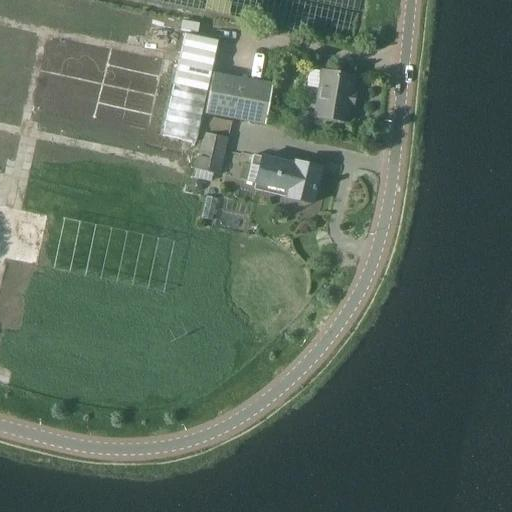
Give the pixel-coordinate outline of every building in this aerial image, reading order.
[(300,112),(298,125),(312,127),(313,124),(344,130),(345,123),(353,78),(321,72),(309,70),(306,86),(319,88),(314,114),(300,112)] [(206,116),(266,125),(273,85),(212,75),(206,116)] [(195,142),(176,138),(0,100),(0,259),(178,297),(200,196),(184,192),(195,142)] [(217,175),(226,141),(230,122),(210,117),(209,121),(202,120),(197,141),(201,142),(194,169),(217,175)] [(260,157),(252,155),(246,181),(287,191),(285,198),(311,204),(320,168),(293,162),(293,165),(261,157),(260,157)]
